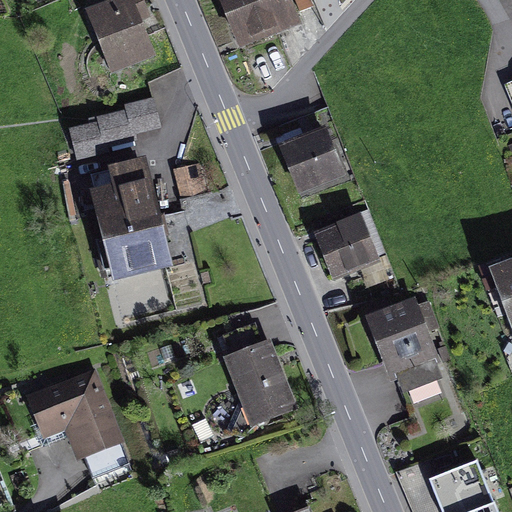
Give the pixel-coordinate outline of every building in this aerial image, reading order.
[(111,76),(157,57),(143,21),(151,18),(144,0),(111,0),(84,10),(111,76)] [(218,0),(240,51),(302,25),(291,0),(218,0)] [(310,0),(294,0),(300,12),(313,7),(310,0)] [(137,135),(162,129),(153,99),(124,105),(125,110),(97,118),(98,122),(69,130),(77,162),(110,153),(109,149),(138,141),(137,135)] [(299,196),(347,177),(326,126),(279,146),(299,196)] [(114,282),(173,268),(165,238),(169,236),(164,215),(160,216),(145,158),(88,174),(93,190),(90,191),(114,282)] [(197,166),(173,173),(182,199),(205,192),(197,166)] [(333,283),(382,264),(361,214),(313,234),(333,283)] [(511,260),(488,269),(511,331),(511,260)] [(403,395),(443,379),(438,366),(442,364),(429,333),(439,328),(429,302),(419,305),(416,298),(365,318),(392,384),(398,382),(403,395)] [(251,429),(300,412),(271,341),(263,344),(255,324),(224,336),(232,356),(223,359),(251,429)] [(121,445),(125,443),(95,370),(26,397),(43,441),(66,432),(77,463),(85,460),(94,480),(129,466),(121,445)] [(500,511),(498,504),(494,505),(480,462),(431,478),(442,511),(500,511)]
